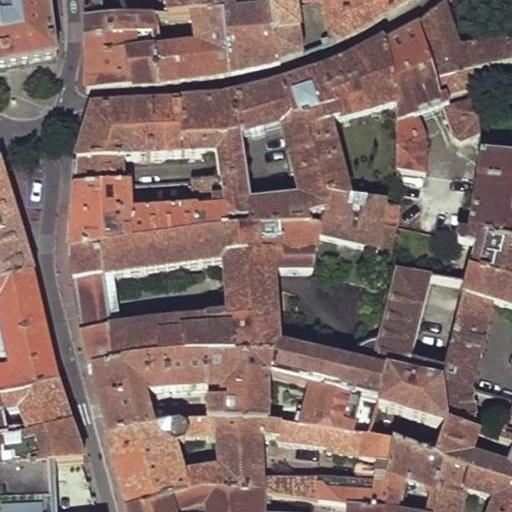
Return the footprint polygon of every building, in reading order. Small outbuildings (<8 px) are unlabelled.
[(83,10),(84,21),(103,20),(101,0),(88,0),(89,6),(83,10)] [(165,0),(167,18),(191,17),(221,17),(229,78),(280,68),(280,65),(270,1),(269,0),(165,0)] [(269,0),(270,1),(280,65),(331,46),(370,28),(413,0),(269,0)] [(0,70),(9,69),(35,65),(56,60),(49,4),(15,5),(15,20),(0,20),(0,19),(0,70)] [(418,28),(435,81),(473,72),(511,63),(511,43),(508,43),(496,45),(459,50),(443,4),(417,24),(418,28)] [(155,56),(159,89),(229,78),(221,17),(191,17),(195,49),(155,56)] [(84,42),(115,39),(153,35),(152,19),(103,20),(84,21),(84,34),(84,42)] [(384,46),(394,105),(397,170),(425,174),(425,138),(417,118),(443,109),(447,107),(445,97),(439,98),(435,81),(418,28),(400,37),(384,46)] [(155,51),(153,35),(115,39),(117,54),(126,53),(126,55),(155,51)] [(85,69),(86,93),(159,89),(155,56),(155,51),(126,55),(126,53),(117,54),(115,39),(84,42),(85,69)] [(123,189),(122,175),(122,163),(215,158),(218,184),(226,235),(256,234),(314,233),(311,225),(323,222),(329,199),(348,201),(328,127),(394,105),(384,46),(383,45),(331,73),(282,89),(224,103),(91,111),(76,166),(75,177),(74,193),(123,189)] [(435,81),(439,98),(445,97),(474,91),(473,72),(435,81)] [(450,130),(453,140),(460,145),(479,136),(475,103),(444,111),(450,130)] [(511,160),(481,155),(469,234),(460,232),(457,240),(456,246),(478,251),(481,252),(484,240),(511,246),(511,160)] [(0,284),(33,278),(17,228),(0,171),(0,284)] [(123,189),(74,193),(72,222),(69,254),(72,255),(226,235),(218,184),(190,184),(191,212),(130,217),(129,188),(123,189)] [(388,206),(348,201),(329,199),(323,222),(319,233),(319,238),(378,251),(383,226),(388,206)] [(388,206),(383,226),(397,228),(399,206),(388,206)] [(319,233),(314,233),(256,234),(259,262),(274,260),(272,275),(312,275),(319,238),(319,233)] [(274,260),(259,262),(256,234),(226,235),(72,255),(73,273),(74,290),(89,375),(93,374),(116,366),(205,357),(277,358),(277,350),(272,275),(274,260)] [(511,246),(484,240),(481,252),(478,251),(473,275),(466,273),(464,285),(443,372),(441,384),(440,386),(471,395),(511,407),(511,406),(511,387),(476,375),(492,308),(511,313),(511,246)] [(441,384),(443,372),(412,364),(433,280),(396,274),(377,348),(347,366),(358,369),(441,384)] [(0,402),(15,399),(57,386),(45,332),(33,278),(0,284),(0,402)] [(272,377),(311,388),(355,400),(358,369),(347,366),(277,350),(277,358),(272,377)] [(145,397),(161,393),(222,389),(222,402),(206,403),(206,424),(267,423),(268,377),(272,377),(277,358),(205,357),(116,366),(93,374),(101,407),(109,438),(151,431),(145,397)] [(358,369),(355,400),(363,402),(380,407),(376,420),(440,440),(445,427),(475,438),(471,395),(440,386),(441,384),(358,369)] [(66,414),(57,386),(15,399),(0,402),(0,442),(1,442),(6,441),(3,418),(20,415),(28,439),(71,429),(66,414)] [(294,429),(351,440),(363,402),(355,400),(311,388),(303,417),(296,415),(294,429)] [(511,450),(511,423),(506,422),(498,446),(511,450)] [(262,441),(267,423),(206,424),(188,424),(151,431),(109,438),(106,439),(117,476),(126,511),(134,511),(182,496),(219,489),(265,497),(264,482),(262,441)] [(294,429),(267,423),(262,441),(276,441),(279,446),(327,452),(327,457),(382,464),(379,487),(324,480),(264,482),(265,497),(350,509),(371,511),(383,511),(393,447),(368,442),(351,440),(294,429)] [(443,466),(511,490),(511,460),(507,474),(470,460),(477,438),(475,438),(445,427),(440,440),(433,462),(393,447),(383,511),(402,511),(408,488),(437,497),(442,468),(443,466)] [(77,449),(71,429),(28,439),(6,441),(1,442),(3,472),(55,469),(82,465),(77,449)] [(3,472),(1,442),(0,442),(0,511),(54,511),(55,469),(3,472)] [(442,468),(437,497),(433,511),(511,511),(511,490),(443,466),(442,468)] [(186,511),(207,505),(207,511),(264,511),(265,497),(219,489),(182,496),(134,511),(186,511)]
